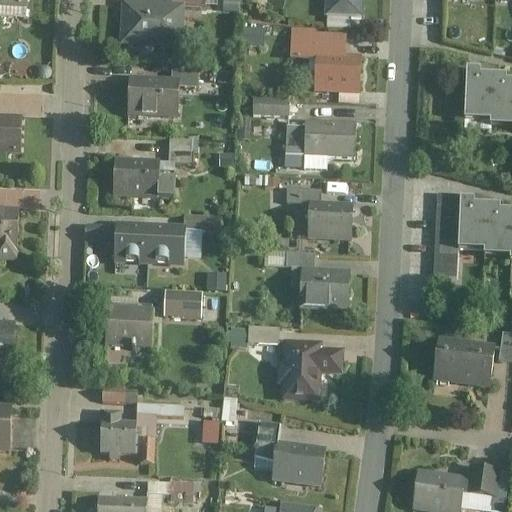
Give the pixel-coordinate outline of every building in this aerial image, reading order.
[(30,15),(30,0),(1,0),(1,13),(30,15)] [(173,0),(173,7),(189,8),(203,9),(203,0),(173,0)] [(326,0),(326,21),(366,22),(366,0),(326,0)] [(189,8),(173,7),(122,5),(120,50),(187,53),(189,8)] [(267,32),(243,32),(243,51),(268,50),(267,32)] [(348,37),(290,37),(290,63),(314,63),(314,97),(363,97),(363,56),(347,56),(348,37)] [(465,72),(464,122),(490,123),(491,79),(480,79),(480,72),(465,72)] [(490,123),(490,130),(511,130),(511,86),(506,86),(506,79),(491,79),(490,123)] [(182,82),(129,82),(128,122),(182,123),(182,82)] [(359,109),(290,107),(289,130),(305,131),(304,160),(358,162),(359,109)] [(0,154),(22,154),(22,119),(0,119),(0,154)] [(169,144),(169,164),(174,164),(174,169),(196,169),(196,144),(169,144)] [(174,164),(169,164),(113,164),(113,204),(174,205),(174,169),(174,164)] [(307,205),(321,206),(321,193),(286,192),(286,207),(307,208),(307,205)] [(459,202),(459,196),(437,196),(437,207),(459,208),(459,202)] [(458,243),(458,253),(482,253),(483,210),(472,209),(472,202),(459,202),(459,208),(458,219),(458,231),(458,243)] [(352,244),(353,206),(321,206),(307,205),(307,208),(307,243),(352,244)] [(458,219),(459,208),(437,207),(437,219),(458,219)] [(482,253),(481,261),(507,261),(508,217),(497,217),(497,210),(483,210),(482,253)] [(0,263),(20,264),(21,213),(0,212),(0,263)] [(458,231),(458,219),(437,219),(437,231),(458,231)] [(184,220),(184,230),(184,234),(225,234),(225,221),(184,220)] [(112,269),(148,269),(149,229),(112,229),(112,269)] [(148,269),(184,269),(184,234),(184,230),(149,229),(148,269)] [(458,243),(458,231),(437,231),(436,242),(458,243)] [(458,253),(458,243),(436,242),(436,254),(458,254),(458,253)] [(458,266),(458,254),(436,254),(436,265),(458,266)] [(299,273),(314,274),(315,258),(286,257),(286,271),(291,271),(290,294),(298,294),(299,273)] [(457,278),(458,266),(436,265),(436,277),(457,278)] [(314,274),(299,273),(298,294),(298,313),(349,315),(351,275),(314,274)] [(229,278),(208,278),(207,295),(228,295),(229,278)] [(201,297),(167,296),(167,323),(201,323),(201,297)] [(155,313),(108,312),(107,352),(154,353),(155,313)] [(0,325),(0,366),(21,366),(21,325),(0,325)] [(284,355),(284,336),(248,335),(247,354),(284,355)] [(343,380),(344,338),(284,336),(284,355),(282,404),(327,405),(328,380),(343,380)] [(511,338),(503,338),(501,364),(511,364),(511,338)] [(493,395),(499,353),(438,345),(432,387),(493,395)] [(228,400),(227,424),(242,425),(242,400),(228,400)] [(139,407),(104,407),(104,459),(146,459),(146,440),(157,440),(157,419),(139,419),(139,407)] [(16,414),(0,414),(0,459),(16,460),(16,414)] [(208,423),(208,445),(223,445),(223,423),(208,423)] [(280,431),(260,430),(258,468),(279,469),(278,489),(328,491),(330,453),(279,451),(280,431)] [(469,480),(467,501),(499,504),(503,476),(470,472),(469,480)] [(465,511),(467,501),(469,480),(418,474),(414,511),(465,511)] [(146,502),(146,511),(161,511),(161,499),(183,500),(183,485),(147,485),(146,502)] [(146,511),(146,502),(99,501),(98,511),(146,511)]
